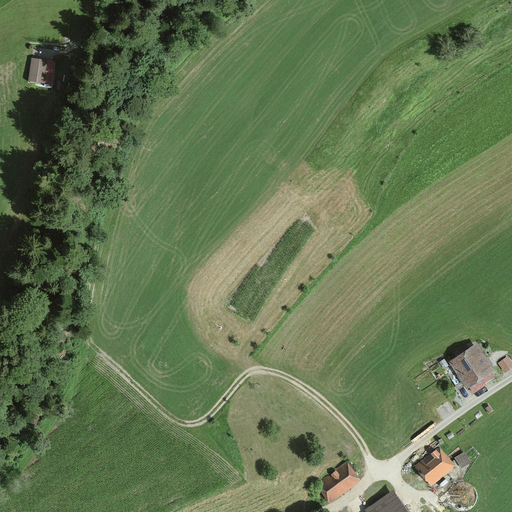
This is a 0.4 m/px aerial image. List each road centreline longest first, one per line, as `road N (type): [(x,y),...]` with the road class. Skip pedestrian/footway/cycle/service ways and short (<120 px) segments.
road 1 (track): [(253,0),(147,103),(112,204),(84,335)]
road 2 (track): [(433,511),(387,472),(511,379)]
